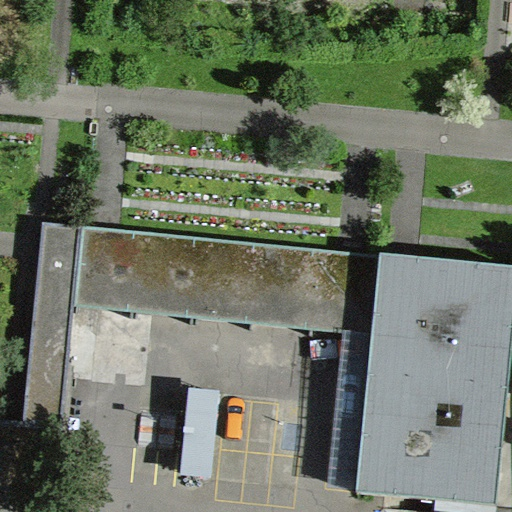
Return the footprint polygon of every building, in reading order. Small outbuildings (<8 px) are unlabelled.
[(46,230),(24,428),(73,433),(86,313),(94,235),(46,230)] [(359,264),(94,235),(86,313),(350,342),(359,264)] [(390,267),(359,264),(350,342),(335,482),(366,486),(390,267)] [(511,440),(511,279),(390,267),(366,486),(506,500),(511,440)] [(24,428),(0,425),(0,487),(66,495),(73,433),(24,428)]
